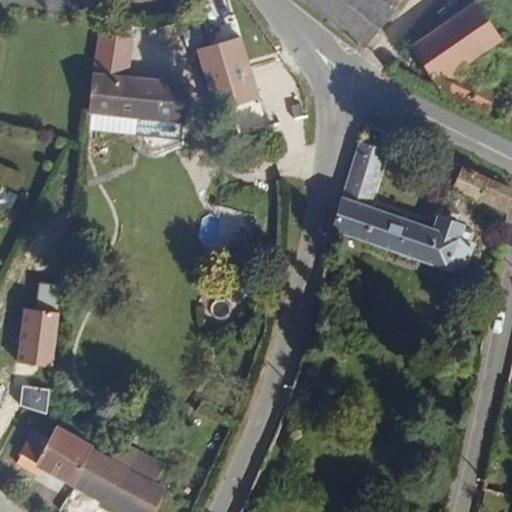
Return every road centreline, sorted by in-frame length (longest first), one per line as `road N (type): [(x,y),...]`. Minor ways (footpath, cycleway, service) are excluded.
road 1 (tertiary): [(335,75),(325,189),(282,358),(219,511)]
road 2 (tertiary): [(460,511),(511,277)]
road 3 (tertiary): [(511,161),(335,75)]
